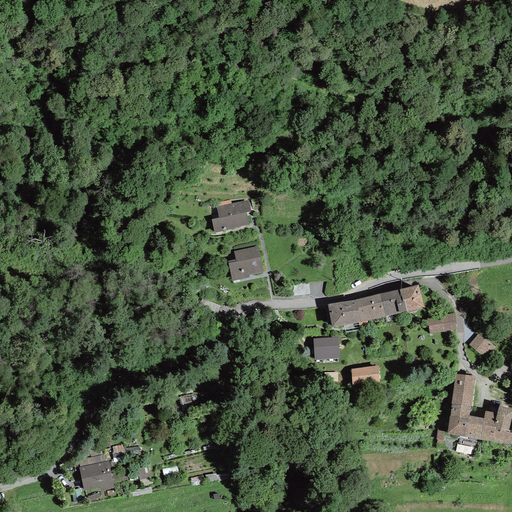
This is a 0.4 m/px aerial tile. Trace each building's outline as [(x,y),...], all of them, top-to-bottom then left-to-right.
[(211,219),(214,233),(248,225),(246,213),(251,211),(248,200),(231,204),(219,206),(216,207),(218,218),(211,219)] [(258,246),(234,251),(235,259),(228,261),(232,281),(249,278),(249,275),(263,272),(258,246)] [(407,312),(424,307),(418,285),(399,290),(402,301),(404,300),(406,311),(407,312)] [(380,294),(385,317),(403,312),(406,311),(404,300),(402,301),(399,290),(380,294)] [(207,294),(199,312),(214,319),(222,300),(207,294)] [(356,299),(360,322),(379,318),(385,317),(380,294),(356,299)] [(328,305),(332,327),(356,323),(360,322),(356,299),(328,305)] [(456,329),(455,313),(426,319),(430,334),(456,329)] [(479,333),(468,344),(486,360),(496,348),(479,333)] [(338,337),(313,339),(314,360),(339,358),(338,337)] [(378,366),(350,369),(352,385),(380,381),(378,366)] [(470,406),(471,406),(475,376),(455,374),(451,404),(470,406)] [(194,393),(178,397),(183,413),(199,408),(194,393)] [(470,406),(451,404),(450,416),(449,416),(447,434),(464,437),(469,416),(470,406)] [(493,427),(495,428),(508,431),(511,414),(511,409),(499,406),(497,413),(493,427)] [(464,437),(492,441),(495,428),(493,427),(497,413),(486,411),(484,418),(469,416),(464,437)] [(444,441),(445,429),(437,428),(436,440),(437,440),(437,444),(442,444),(443,440),(444,441)] [(492,441),(511,444),(511,433),(508,432),(508,431),(495,428),(492,441)] [(112,453),(113,462),(125,461),(124,457),(139,455),(138,447),(123,449),(123,445),(113,446),(114,453),(112,453)] [(91,457),(102,455),(100,448),(89,450),(91,457)] [(80,467),(79,467),(83,491),(100,488),(100,491),(114,488),(113,484),(111,473),(108,461),(107,461),(106,454),(102,455),(91,457),(78,460),(80,467)] [(147,466),(136,469),(139,480),(150,477),(147,466)] [(111,473),(113,484),(128,481),(125,470),(111,473)] [(79,488),(71,490),(73,503),(82,501),(79,488)]
